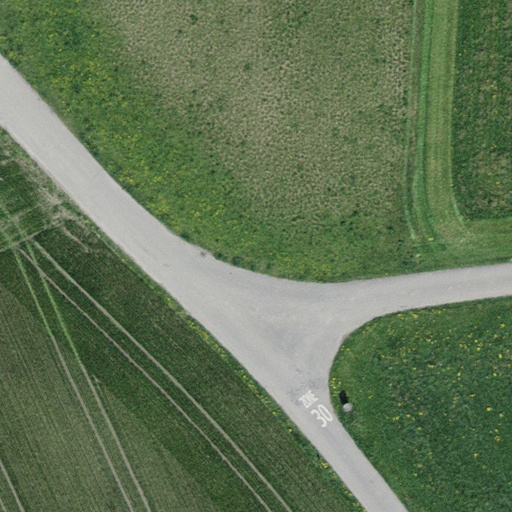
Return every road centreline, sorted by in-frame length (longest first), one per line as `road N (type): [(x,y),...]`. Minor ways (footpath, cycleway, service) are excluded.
road 1 (unclassified): [(0,95),(262,350)]
road 2 (unclassified): [(262,350),(393,295),(511,278)]
road 3 (unclassified): [(262,350),(388,511)]
